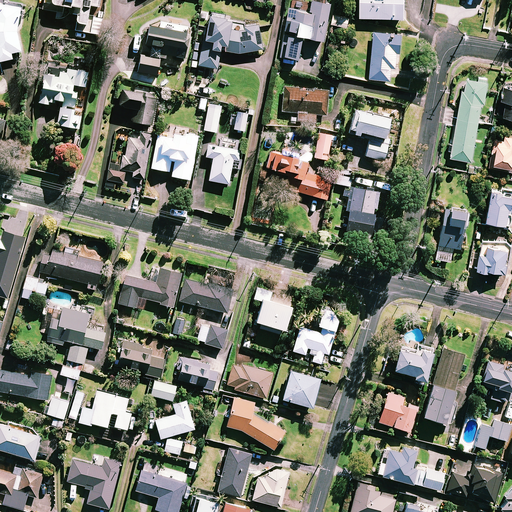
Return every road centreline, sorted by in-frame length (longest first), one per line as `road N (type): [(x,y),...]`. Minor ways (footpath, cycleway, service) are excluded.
road 1 (residential): [(381,282),(0,184)]
road 2 (residential): [(511,52),(460,44),(443,53),(398,286)]
road 3 (residential): [(313,511),(381,282)]
